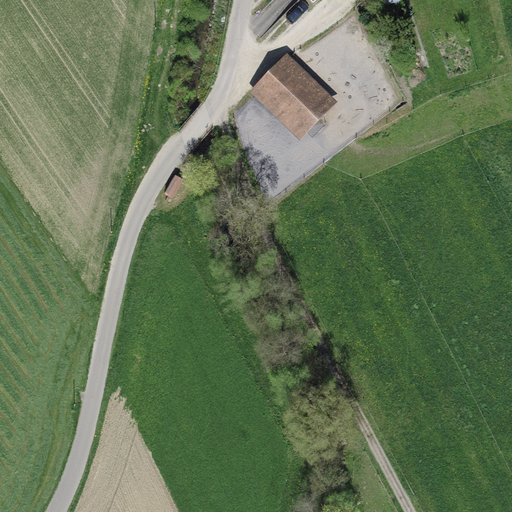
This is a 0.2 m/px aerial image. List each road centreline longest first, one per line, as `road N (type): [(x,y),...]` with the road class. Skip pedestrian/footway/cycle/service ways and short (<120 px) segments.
road 1 (unclassified): [(241,0),(230,75),(215,112),(167,160),(137,209),(115,270),(85,414),(46,511)]
road 2 (track): [(215,112),(285,278),(411,511)]
